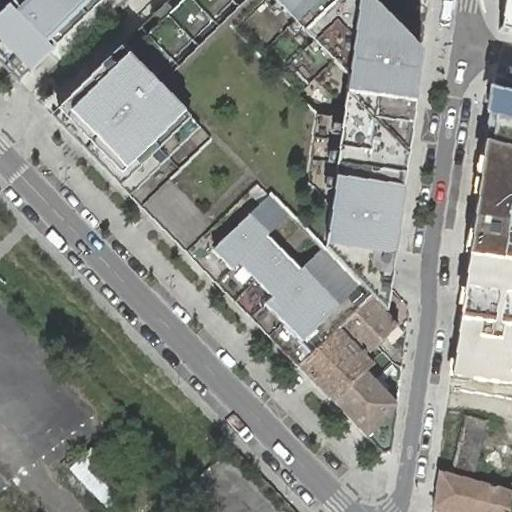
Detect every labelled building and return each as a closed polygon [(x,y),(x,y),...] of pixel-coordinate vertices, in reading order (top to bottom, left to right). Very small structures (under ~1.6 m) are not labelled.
[(4,0),(1,3),(0,2),(0,61),(19,81),(102,0),(4,0)] [(368,0),(268,0),(344,75),(322,249),(116,50),(51,114),(297,366),(338,327),(371,296),(385,311),(421,53),(368,0)] [(511,0),(502,0),(498,29),(511,32),(511,0)] [(511,84),(491,79),(483,140),(449,376),(511,384),(511,84)] [(398,324),(385,311),(371,296),(338,327),(366,355),(378,343),(384,337),(398,324)] [(366,355),(338,327),(297,366),(331,402),(366,370),(374,363),(366,355)] [(366,370),(331,402),(365,436),(396,407),(397,403),(389,394),(366,370)] [(450,473),(473,481),(475,470),(477,462),(485,431),(488,419),(464,413),(450,473)] [(91,440),(64,469),(103,506),(130,478),(91,440)] [(510,511),(511,507),(511,491),(495,486),(473,481),(450,473),(436,469),(431,506),(441,509),(454,511),(510,511)]
